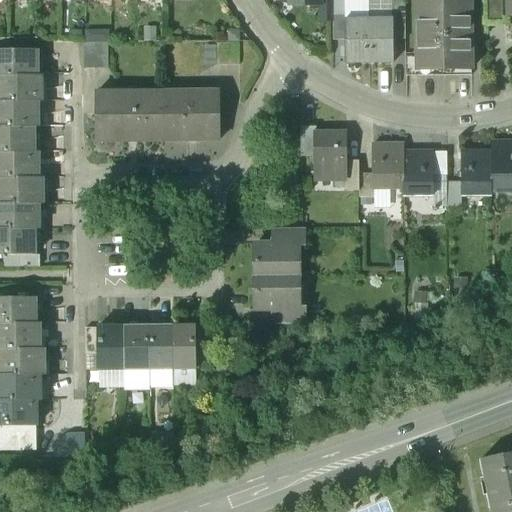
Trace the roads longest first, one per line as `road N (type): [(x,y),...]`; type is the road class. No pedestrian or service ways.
road 1 (residential): [(290,64),(226,169),(79,177),(80,292)]
road 2 (secondary): [(209,511),(511,401)]
road 3 (residential): [(290,64),(349,105),(389,119),(473,119),(511,107)]
